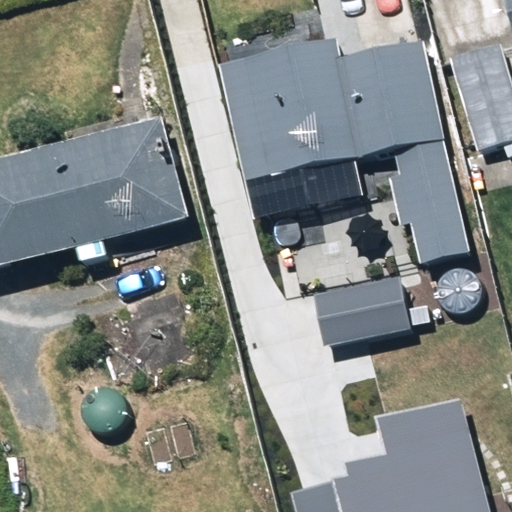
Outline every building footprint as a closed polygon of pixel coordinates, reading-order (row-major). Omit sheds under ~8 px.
[(345,55),(230,79),(232,93),(207,98),(214,126),(240,121),(263,231),(369,209),(361,172),(404,163),(408,188),(400,189),(410,240),(422,237),(430,279),(476,269),(433,60),(349,77),(345,55)] [(459,69),(485,163),(511,155),(511,62),(510,56),(459,69)] [(0,292),(201,236),(172,136),(0,183),(0,292)] [(325,292),(337,343),(420,323),(407,271),(325,292)] [(316,487),(321,511),(506,511),(479,382),(389,402),(400,450),(356,460),(360,478),(316,487)]
